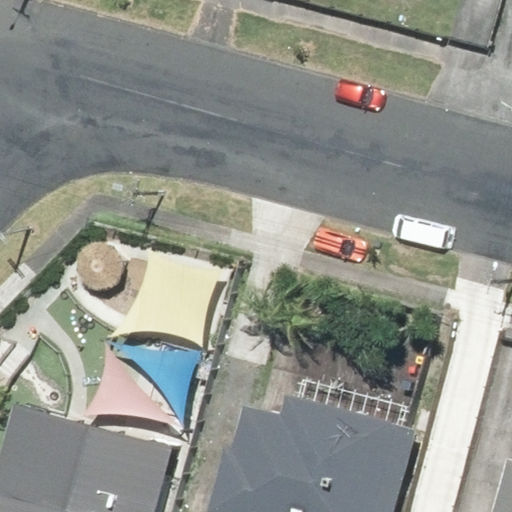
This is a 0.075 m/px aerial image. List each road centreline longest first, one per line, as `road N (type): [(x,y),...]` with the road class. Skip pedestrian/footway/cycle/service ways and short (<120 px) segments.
road 1 (tertiary): [(86,78),(511,196)]
road 2 (residential): [(86,78),(0,186)]
